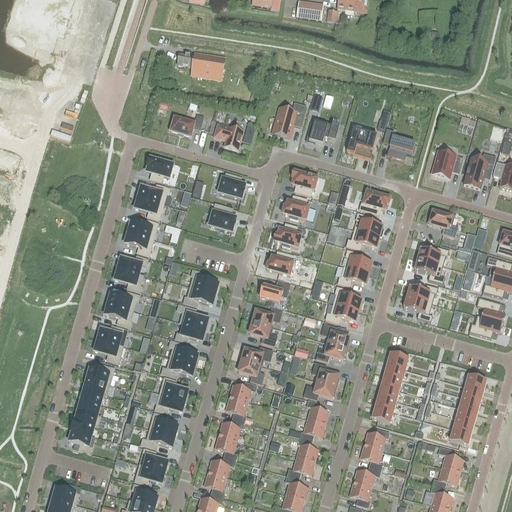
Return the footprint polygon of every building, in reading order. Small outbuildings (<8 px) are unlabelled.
[(34,4),(27,26),(31,27),(29,35),(44,40),(41,48),(55,53),(58,45),(60,46),(63,37),(69,39),(76,17),(75,17),(80,0),(56,0),(56,2),(49,0),(39,0),(38,5),(34,4)] [(273,0),(252,0),(252,8),(271,11),(273,0)] [(354,13),(354,12),(366,14),(368,0),(338,0),(337,11),(354,13)] [(296,20),(308,22),(321,23),(323,6),(310,5),(298,3),(296,20)] [(324,12),(323,21),(327,21),(326,24),(336,25),(338,25),(339,17),(338,17),(338,14),(324,12)] [(429,34),(429,42),(439,42),(439,34),(429,34)] [(190,79),(222,84),(225,60),(194,55),(193,58),(178,56),(177,68),(191,70),(190,79)] [(314,97),(310,111),(318,113),(322,99),(314,97)] [(159,102),(156,110),(168,114),(171,106),(159,102)] [(279,111),(272,136),(289,140),(293,128),(301,130),(306,109),(294,105),(292,114),(279,111)] [(171,132),(170,133),(191,140),(193,131),(200,133),(204,120),(197,117),(194,126),(183,123),(184,121),(177,119),(176,121),(174,120),(173,125),(171,124),(169,131),(171,132)] [(380,121),(377,131),(384,133),(387,124),(380,122),(380,121)] [(309,143),(322,147),(324,141),(335,144),(340,129),(332,127),(331,129),(314,124),(313,128),(311,127),(308,135),(311,136),(309,143)] [(243,134),(217,126),(213,140),(221,142),(221,141),(226,142),(224,149),(238,153),(243,134)] [(254,130),(247,128),(243,144),(249,146),(254,130)] [(353,131),(346,155),(370,161),(372,155),(371,155),(370,155),(371,153),(372,153),(373,151),(377,138),(353,131)] [(404,163),(406,157),(411,159),(414,146),(392,139),(394,134),(386,132),(382,145),(389,147),(386,158),(404,163)] [(509,157),(511,145),(511,144),(504,142),(501,155),(509,157)] [(439,153),(432,177),(449,181),(451,174),(453,173),(459,175),(463,161),(455,158),(439,153)] [(471,161),(463,187),(480,191),(483,181),(484,181),(485,179),(489,180),(488,183),(489,183),(496,160),(483,156),(481,164),(471,161)] [(148,169),(147,174),(151,175),(149,182),(162,186),(164,179),(169,180),(172,167),(149,161),(147,169),(148,169)] [(496,165),(492,178),(500,181),(501,181),(500,183),(501,184),(499,190),(511,193),(511,168),(505,167),(496,165)] [(294,181),(292,187),(296,189),(294,195),(310,199),(312,193),(314,194),(317,181),(310,178),(310,176),(303,174),(302,176),(294,174),(292,181),(294,181)] [(243,192),(244,188),(239,186),(241,180),(225,176),(224,182),(223,181),(219,194),(241,201),(244,193),(243,192)] [(141,189),(138,200),(164,207),(167,197),(168,198),(170,192),(156,187),(154,193),(141,189)] [(194,190),(192,198),(199,200),(201,192),(194,190)] [(361,206),(359,213),(367,215),(379,218),(381,212),(385,213),(386,207),(388,208),(390,201),(370,195),(366,194),(363,206),(361,206)] [(284,209),(282,216),(290,219),(290,221),(297,223),(298,221),(305,223),(309,210),(305,209),(307,203),(293,199),(291,205),(287,204),(285,210),(284,209)] [(138,200),(135,211),(148,215),(147,221),(159,224),(164,207),(138,200)] [(213,215),(209,227),(232,234),(235,226),(234,226),(235,221),(230,219),(233,211),(215,206),(212,215),(213,215)] [(431,218),(429,218),(427,226),(443,231),(442,236),(455,240),(458,229),(452,227),(455,218),(447,216),(446,218),(432,214),(431,218)] [(357,223),(354,233),(379,240),(379,238),(381,239),(383,232),(381,231),(382,230),(367,225),(369,220),(358,216),(356,223),(357,223)] [(131,225),(128,236),(153,243),(158,226),(146,223),(145,229),(131,225)] [(276,237),(274,244),(282,246),(282,248),(289,250),(290,249),(298,251),(301,238),(295,236),(297,230),(285,226),(283,233),(279,231),(278,238),(276,237)] [(334,246),(336,240),(339,231),(331,228),(328,238),(327,244),(334,246)] [(348,242),(346,249),(360,253),(361,247),(375,251),(379,240),(354,233),(351,243),(348,242)] [(503,235),(497,256),(511,260),(511,235),(511,237),(503,235)] [(128,236),(125,246),(138,250),(137,256),(148,260),(153,243),(128,236)] [(462,252),(460,251),(459,253),(470,257),(475,239),(467,236),(462,252)] [(481,251),(483,244),(476,242),(473,249),(481,251)] [(420,251),(417,262),(443,269),(446,259),(447,260),(448,253),(437,250),(435,256),(420,251)] [(343,269),(343,270),(368,277),(371,266),(357,262),(359,256),(347,253),(345,259),(351,261),(348,271),(343,269)] [(268,265),(266,272),(290,279),(293,265),(291,265),(293,259),(277,254),(275,260),(271,259),(270,265),(268,265)] [(472,254),(470,262),(477,263),(479,255),(472,254)] [(121,261),(118,271),(138,277),(141,267),(146,268),(148,262),(136,259),(134,264),(121,261)] [(511,266),(488,260),(486,268),(491,270),(488,278),(511,284),(511,274),(510,274),(511,267),(511,266)] [(414,264),(412,270),(414,271),(414,273),(429,277),(428,283),(441,287),(443,281),(440,280),(443,269),(417,262),(416,264),(414,264)] [(339,280),(338,286),(349,289),(351,284),(365,288),(368,277),(343,270),(340,280),(339,280)] [(118,271),(114,282),(128,286),(127,292),(141,296),(142,289),(140,289),(144,278),(138,277),(118,271)] [(218,286),(205,282),(206,277),(192,273),(191,279),(192,280),(189,290),(215,297),(218,286)] [(485,287),(482,295),(503,301),(505,293),(507,294),(511,295),(511,293),(511,284),(488,278),(488,279),(493,280),(490,288),(485,287)] [(258,297),(260,297),(259,300),(280,305),(281,299),(286,300),(290,288),(277,284),(275,291),(262,287),(262,290),(260,289),(258,297)] [(471,286),(464,284),(463,291),(469,293),(471,286)] [(453,292),(459,294),(461,288),(455,286),(453,292)] [(409,289),(406,300),(432,307),(435,297),(436,297),(438,291),(426,288),(424,293),(409,289)] [(215,297),(189,290),(187,300),(185,299),(183,306),(197,310),(199,304),(211,308),(215,297)] [(336,297),(333,307),(358,314),(361,303),(346,299),(348,293),(337,290),(335,296),(336,297)] [(111,296),(108,307),(133,314),(136,304),(138,304),(140,298),(126,294),(124,300),(111,296)] [(406,300),(403,311),(418,315),(417,321),(430,325),(432,318),(429,317),(432,307),(406,300)] [(479,300),(476,309),(484,311),(482,319),(477,318),(503,326),(505,316),(501,315),(499,314),(501,307),(479,300)] [(160,303),(154,301),(152,308),(158,310),(160,303)] [(108,307),(105,318),(118,322),(116,327),(130,331),(132,325),(130,324),(133,314),(108,307)] [(182,315),(179,325),(204,332),(207,321),(195,318),(196,312),(178,307),(177,314),(182,315)] [(327,316),(325,323),(339,326),(340,321),(355,325),(358,314),(333,307),(330,317),(327,316)] [(269,317),(255,313),(255,315),(254,315),(251,324),(273,330),(270,329),(272,323),(279,325),(282,314),(270,311),(269,317)] [(471,326),(469,335),(491,341),(493,334),(495,335),(500,336),(503,326),(477,318),(474,327),(471,326)] [(271,336),(273,330),(251,324),(248,333),(249,334),(249,336),(262,340),(261,346),(274,349),(277,338),(271,336)] [(187,345),(188,340),(201,343),(204,332),(179,325),(179,326),(184,327),(181,337),(176,336),(175,342),(187,345)] [(337,330),(324,326),(321,337),(327,339),(325,345),(347,352),(350,342),(348,342),(349,340),(336,336),(337,330)] [(87,348),(93,351),(100,329),(94,327),(87,348)] [(101,332),(98,343),(123,350),(128,333),(116,330),(114,335),(101,332)] [(449,339),(468,343),(469,337),(450,333),(449,339)] [(98,343),(95,353),(108,357),(106,363),(118,366),(123,350),(98,343)] [(172,351),(169,361),(194,368),(197,357),(184,354),(186,348),(170,343),(168,350),(172,351)] [(344,361),(347,352),(325,345),(324,351),(319,350),(316,361),(328,365),(329,359),(343,363),(343,360),(344,361)] [(240,363),(262,369),(263,363),(270,364),(273,353),(259,349),(258,355),(244,351),(244,354),(243,353),(240,363)] [(301,358),(303,351),(296,349),(294,357),(301,358)] [(390,356),(387,367),(405,372),(408,361),(390,356)] [(191,379),(194,368),(169,361),(166,371),(163,370),(161,376),(177,381),(178,375),(191,379)] [(260,375),(262,369),(240,363),(237,372),(238,372),(238,374),(251,378),(250,384),(261,387),(265,376),(260,375)] [(281,374),(287,376),(290,366),(284,364),(281,374)] [(326,368),(315,365),(311,376),(316,378),(314,384),(336,390),(339,381),(338,380),(338,378),(325,374),(326,368)] [(402,383),(405,372),(387,367),(384,378),(402,383)] [(102,368),(101,374),(90,371),(87,381),(110,388),(114,371),(102,368)] [(298,370),(291,368),(289,376),(296,377),(298,370)] [(399,394),(402,383),(384,378),(381,388),(399,394)] [(483,395),(486,383),(468,378),(465,389),(483,395)] [(187,393),(174,389),(176,383),(164,380),(159,397),(184,404),(187,393)] [(110,388),(87,381),(84,392),(107,398),(110,388)] [(333,399),(336,390),(314,384),(313,390),(306,388),(303,399),(317,403),(318,397),(332,401),(332,399),(333,399)] [(257,388),(245,385),(243,391),(233,388),(229,403),(238,405),(239,402),(248,404),(251,394),(255,395),(257,388)] [(399,394),(381,388),(378,399),(396,404),(399,394)] [(483,395),(465,389),(462,400),(480,405),(483,395)] [(107,398),(84,392),(81,402),(100,408),(103,398),(107,399),(107,398)] [(181,415),(184,404),(159,397),(155,413),(167,416),(168,411),(181,415)] [(396,404),(378,399),(375,410),(393,415),(396,404)] [(477,416),(480,405),(462,400),(459,411),(477,416)] [(101,419),(97,418),(100,408),(81,402),(78,413),(101,419)] [(232,422),(244,426),(246,419),(244,419),(248,404),(239,402),(238,405),(229,403),(225,414),(234,416),(232,422)] [(325,430),(329,416),(319,413),(320,406),(308,403),(306,409),(310,411),(307,421),(317,424),(316,427),(325,430)] [(393,415),(375,410),(372,421),(390,426),(393,415)] [(459,411),(456,421),(474,426),(477,416),(459,411)] [(101,419),(78,413),(75,423),(98,430),(101,419)] [(149,432),(174,439),(177,428),(164,425),(166,419),(154,416),(149,432)] [(325,430),(316,427),(317,424),(307,421),(303,435),(301,435),(299,441),(312,445),(314,439),(322,441),(325,430)] [(456,421),(453,432),(471,437),(474,426),(456,421)] [(236,446),(240,431),(242,432),(244,426),(232,422),(230,428),(222,426),(219,437),(228,440),(227,443),(236,446)] [(75,423),(72,433),(91,439),(94,429),(98,430),(75,423)] [(174,439),(149,432),(147,442),(142,441),(141,448),(156,452),(158,446),(171,450),(174,439)] [(299,440),(301,435),(290,432),(289,437),(299,440)] [(367,436),(364,447),(373,450),(372,453),(381,456),(382,454),(385,442),(388,442),(389,437),(389,436),(377,432),(375,438),(367,436)] [(468,448),(471,437),(453,432),(450,443),(468,448)] [(78,453),(90,457),(92,450),(88,449),(91,439),(72,433),(69,444),(80,447),(78,453)] [(223,460),(236,464),(237,457),(233,456),(236,446),(227,443),(228,440),(219,437),(215,451),(225,454),(223,460)] [(312,445),(299,441),(298,448),(300,448),(296,462),(305,465),(306,462),(315,464),(318,453),(310,451),(312,445)] [(279,447),(271,444),(269,453),(277,455),(279,447)] [(422,445),(421,450),(434,454),(435,449),(422,445)] [(364,447),(360,461),(370,464),(368,471),(381,474),(383,468),(378,466),(381,456),(372,453),(373,450),(364,447)] [(440,450),(438,456),(443,458),(445,458),(441,473),(450,475),(451,472),(460,474),(463,463),(455,461),(457,455),(445,451),(440,450)] [(167,464),(154,460),(156,454),(144,451),(139,468),(164,475),(167,464)] [(223,460),(221,467),(211,464),(207,478),(216,481),(217,477),(226,480),(229,469),(234,470),(236,464),(223,460)] [(287,478),(299,482),(301,476),(311,479),(315,464),(306,462),(305,465),(296,462),(293,473),(288,472),(287,478)] [(164,475),(139,468),(134,484),(147,488),(148,482),(161,486),(164,475)] [(356,474),(352,488),(362,491),(363,487),(372,490),(375,479),(379,480),(381,475),(381,474),(368,471),(367,477),(356,474)] [(396,472),(394,478),(403,480),(405,475),(396,472)] [(434,482),(432,489),(444,492),(446,486),(456,489),(460,474),(451,472),(450,475),(441,473),(438,483),(434,482)] [(223,501),(224,496),(225,495),(222,494),(226,480),(217,477),(216,481),(207,478),(204,489),(212,491),(210,498),(223,501)] [(299,482),(287,478),(285,485),(289,486),(286,497),(295,499),(294,503),(303,505),(307,491),(297,488),(299,482)] [(132,504),(134,504),(154,510),(156,510),(158,500),(144,496),(146,490),(134,487),(132,493),(135,494),(132,504)] [(350,496),(349,499),(357,501),(356,508),(368,511),(370,505),(368,504),(371,492),(371,491),(372,490),(363,487),(362,491),(352,488),(350,496)] [(432,489),(430,495),(434,496),(431,507),(440,509),(439,511),(449,511),(453,501),(443,498),(443,496),(444,492),(432,489)] [(51,501),(52,501),(72,507),(73,507),(76,508),(79,497),(54,490),(51,501)] [(407,491),(405,500),(411,502),(414,493),(407,491)] [(279,511),(301,511),(303,505),(294,503),(295,499),(286,497),(282,511),(280,510),(279,511)] [(210,498),(209,504),(201,501),(197,511),(217,511),(219,507),(221,507),(223,501),(210,498)] [(48,511),(50,511),(51,511),(71,511),(73,507),(72,507),(52,501),(51,501),(48,511)] [(155,511),(156,510),(154,510),(134,504),(132,504),(129,503),(126,511),(155,511)]
